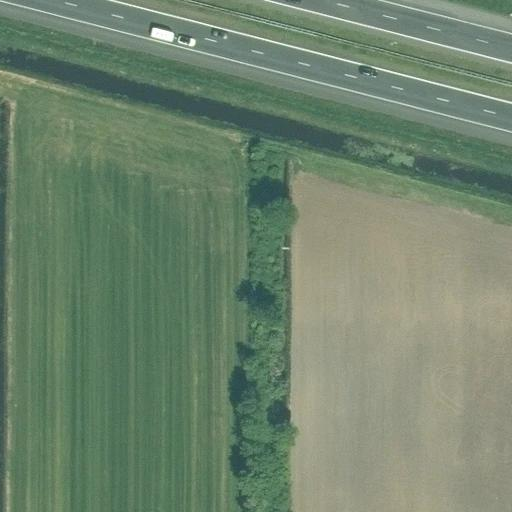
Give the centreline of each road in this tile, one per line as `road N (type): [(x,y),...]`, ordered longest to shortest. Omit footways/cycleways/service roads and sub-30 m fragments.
road 1 (motorway): [(59,0),(511,115)]
road 2 (motorway): [(511,41),(348,0)]
